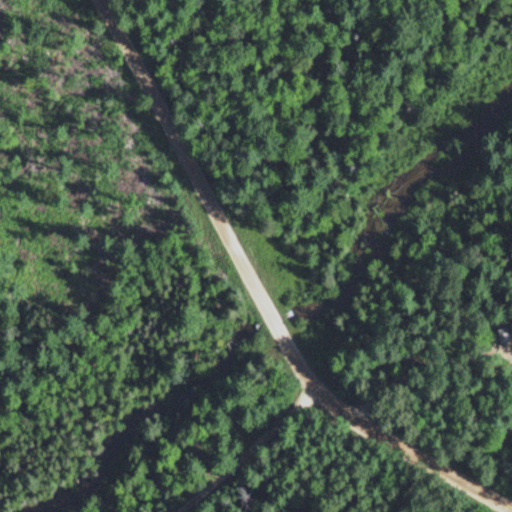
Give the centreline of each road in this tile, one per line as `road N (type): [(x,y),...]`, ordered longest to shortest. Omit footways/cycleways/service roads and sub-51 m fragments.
road 1 (residential): [(317,392),(98,0)]
road 2 (residential): [(511,505),(317,392)]
